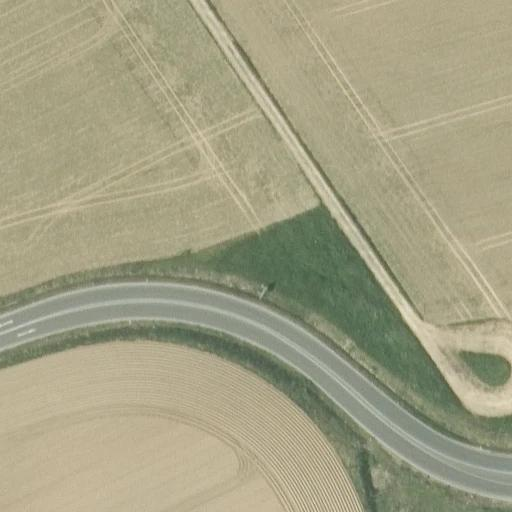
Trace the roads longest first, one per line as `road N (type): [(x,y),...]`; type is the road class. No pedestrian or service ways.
road 1 (primary): [(0,338),(94,305),(142,301),(243,319),(283,339),(419,449),(511,483)]
road 2 (track): [(199,0),(468,399),(511,396)]
